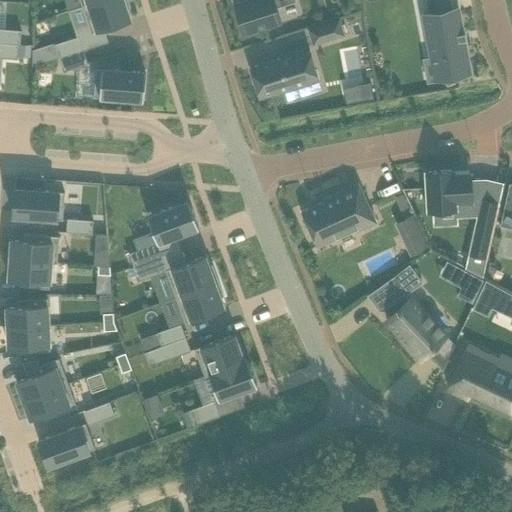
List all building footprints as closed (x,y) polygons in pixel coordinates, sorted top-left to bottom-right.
[(127,0),(100,0),(82,6),(90,33),(130,20),(127,10),(127,9),(129,9),(130,8),(127,0)] [(243,34),(281,22),(276,7),(281,5),(279,0),(245,0),(233,4),(243,34)] [(441,58),(444,77),(470,72),(459,9),(422,16),(430,60),(441,58)] [(307,29),(313,45),(344,35),(339,20),(307,29)] [(0,42),(18,45),(20,45),(21,30),(0,28),(0,42)] [(78,36),(54,44),(58,58),(83,50),(78,36)] [(0,57),(2,58),(17,59),(17,56),(18,45),(0,42),(0,57)] [(18,45),(17,56),(30,57),(31,46),(20,45),(18,45)] [(248,67),(259,98),(317,80),(306,45),(281,53),(282,56),(248,67)] [(83,50),(58,58),(59,61),(62,72),(87,64),(83,50)] [(95,68),(93,97),(143,100),(143,91),(144,91),(144,90),(143,89),(144,83),(144,82),(145,81),(144,81),(145,72),(95,68)] [(370,83),(342,88),(345,103),(373,98),(370,83)] [(454,170),(424,171),(427,211),(456,209),(456,203),(472,202),(470,173),(454,173),(454,170)] [(354,232),(375,222),(358,183),(322,200),(323,202),(300,212),(316,247),(353,230),(354,232)] [(511,183),(509,183),(499,226),(511,228),(511,183)] [(105,209),(121,208),(119,186),(103,185),(105,209)] [(14,188),(12,216),(62,220),(64,192),(14,188)] [(481,199),(465,269),(482,277),(499,203),(481,199)] [(188,201),(147,216),(157,243),(176,236),(198,228),(188,201)] [(66,220),(66,232),(92,234),(93,220),(67,218),(66,220)] [(410,218),(397,224),(412,256),(425,250),(410,218)] [(10,240),(9,259),(50,262),(50,263),(51,263),(57,263),(58,236),(23,233),(23,241),(10,240)] [(96,234),(95,244),(108,245),(107,235),(96,234)] [(152,244),(128,253),(133,266),(156,258),(156,259),(158,258),(152,244)] [(185,262),(165,270),(175,296),(217,280),(212,265),(208,266),(208,265),(204,255),(185,262)] [(132,267),(137,281),(161,272),(156,260),(156,259),(156,258),(133,266),(132,267)] [(9,259),(8,278),(20,279),(19,286),(40,288),(49,288),(50,264),(50,263),(50,262),(9,259)] [(98,265),(97,274),(110,275),(109,266),(98,265)] [(388,281),(367,296),(380,313),(383,311),(390,318),(386,322),(406,342),(404,344),(420,359),(445,334),(410,298),(407,302),(402,297),(421,283),(409,265),(388,281)] [(488,266),(483,275),(498,283),(503,274),(488,266)] [(461,287),(457,295),(472,302),(483,280),(469,272),(461,287)] [(511,293),(485,279),(473,305),(488,313),(492,305),(511,315),(511,293)] [(217,280),(175,296),(185,322),(224,308),(220,298),(220,297),(223,296),(217,280)] [(18,307),(6,307),(7,327),(48,325),(47,310),(47,298),(17,299),(18,307)] [(113,313),(103,313),(103,322),(113,322),(113,313)] [(113,322),(103,322),(104,331),(117,330),(113,322)] [(180,324),(156,333),(161,346),(185,337),(180,324)] [(48,325),(7,327),(8,346),(20,345),(20,353),(49,351),(48,325)] [(234,334),(194,349),(203,371),(204,376),(208,374),(207,372),(243,359),(234,334)] [(161,346),(144,352),(149,366),(190,350),(185,337),(161,346)] [(466,344),(445,387),(508,416),(511,408),(511,374),(499,368),(502,361),(466,344)] [(125,353),(115,356),(118,364),(128,361),(125,353)] [(27,377),(16,382),(23,400),(67,383),(58,358),(25,370),(27,377)] [(243,359),(207,372),(208,374),(218,400),(256,385),(253,377),(253,376),(253,375),(252,375),(250,369),(250,368),(251,368),(250,367),(246,358),(243,359)] [(128,361),(118,364),(121,372),(131,369),(128,361)] [(67,383),(23,400),(29,418),(41,413),(43,420),(76,408),(67,383)] [(155,394),(143,398),(147,408),(158,404),(155,394)] [(213,400),(189,409),(194,424),(219,415),(213,400)] [(108,401),(85,410),(90,424),(114,415),(108,401)] [(85,423),(38,440),(47,466),(53,464),(54,467),(66,463),(66,462),(65,459),(94,449),(85,423)]
